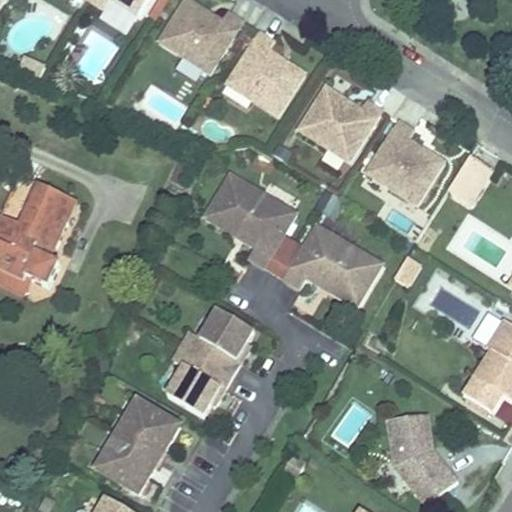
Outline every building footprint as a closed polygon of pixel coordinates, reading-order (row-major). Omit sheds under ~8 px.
[(131,19),(142,0),(76,0),(99,14),(105,3),(131,19)] [(202,74),(235,22),(220,13),(215,22),(202,14),(199,19),(192,14),(194,9),(179,0),(177,0),(151,43),(202,74)] [(202,14),(194,9),(192,14),(199,19),(202,14)] [(270,116),(297,73),(281,63),(278,68),(271,63),(274,58),(261,50),(266,42),(251,33),(219,85),(270,116)] [(23,58),(18,71),(39,81),(45,68),(23,58)] [(278,68),(281,63),(274,58),(271,63),(278,68)] [(292,130),(343,161),(375,109),(361,100),(355,108),(342,101),(340,105),(332,101),(335,96),(319,86),(292,130)] [(340,105),(342,101),(335,96),(332,101),(340,105)] [(411,203),(438,159),(422,149),(419,154),(411,149),(414,145),(401,137),(407,128),(392,119),(360,171),(411,203)] [(419,154),(422,149),(414,145),(411,149),(419,154)] [(464,202),(487,167),(465,152),(441,187),(464,202)] [(48,189),(26,179),(9,214),(29,225),(48,189)] [(248,262),(263,270),(295,216),(236,181),(210,225),(254,251),(248,262)] [(9,214),(0,229),(0,244),(10,249),(14,265),(54,281),(63,261),(53,256),(72,226),(56,219),(67,198),(48,189),(29,225),(9,214)] [(82,207),(67,198),(56,219),(72,226),(82,207)] [(375,263),(316,228),(283,282),(298,291),(304,280),(349,307),(375,263)] [(10,249),(0,244),(0,275),(25,291),(54,281),(14,265),(10,249)] [(393,282),(409,290),(421,265),(406,257),(393,282)] [(511,267),(502,282),(511,287),(511,285),(511,267)] [(243,340),(249,328),(212,309),(197,338),(186,332),(170,362),(181,368),(165,397),(202,416),(208,404),(212,407),(247,342),(243,340)] [(484,348),(467,375),(507,399),(511,390),(511,325),(496,316),(479,345),(484,348)] [(108,479),(150,501),(187,431),(145,408),(108,479)] [(385,463),(418,502),(448,477),(423,446),(419,410),(380,415),(385,463)] [(131,511),(110,500),(103,511),(131,511)]
